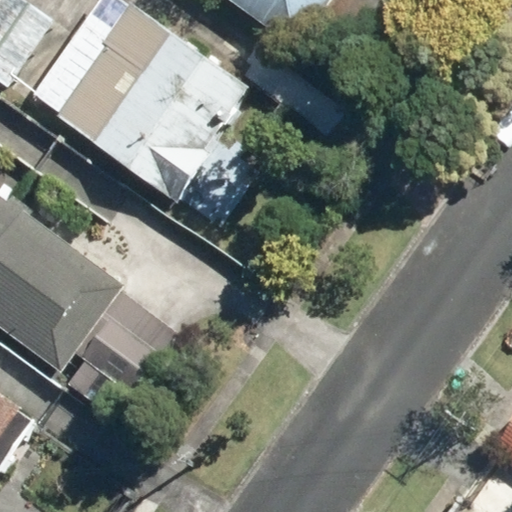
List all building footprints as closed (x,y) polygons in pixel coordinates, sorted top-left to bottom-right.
[(61,25),(26,0),(12,0),(0,17),(0,79),(15,90),(61,25)] [(260,90),(131,0),(108,0),(37,102),(186,207),(221,158),(215,154),(260,90)] [(227,0),(305,56),(345,0),(227,0)] [(269,170),(235,146),(195,202),(229,227),(269,170)] [(132,289),(0,195),(0,328),(68,377),(132,289)] [(184,336),(132,299),(88,360),(93,363),(76,387),(107,409),(124,385),(141,396),(184,336)] [(0,463),(7,468),(42,418),(0,388),(0,463)]
